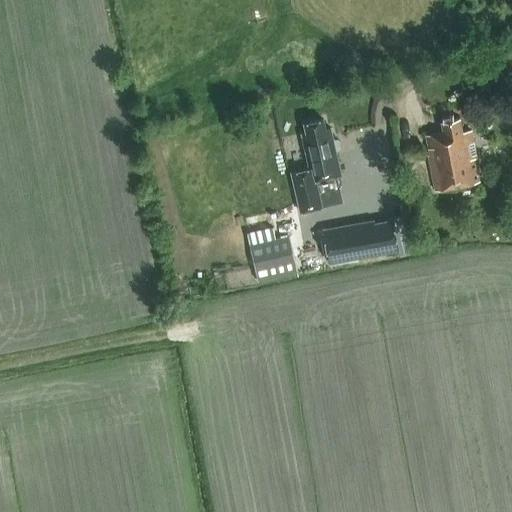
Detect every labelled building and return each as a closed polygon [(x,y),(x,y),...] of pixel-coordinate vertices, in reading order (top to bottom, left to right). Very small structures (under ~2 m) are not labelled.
[(470,140),(473,140),(471,129),(462,131),(459,117),(441,121),(443,131),(426,135),(430,155),(428,155),(436,190),(479,181),(470,140)] [(323,119),(305,123),(307,132),(302,133),(310,167),(292,171),(302,210),(323,205),(317,178),(341,173),(330,128),(325,129),(323,119)] [(420,144),(403,147),(406,162),(423,159),(420,144)] [(398,249),(392,217),(389,218),(389,220),(373,223),(373,221),(324,230),(330,262),(398,249)] [(293,258),(254,267),(257,282),(297,273),(293,258)]
